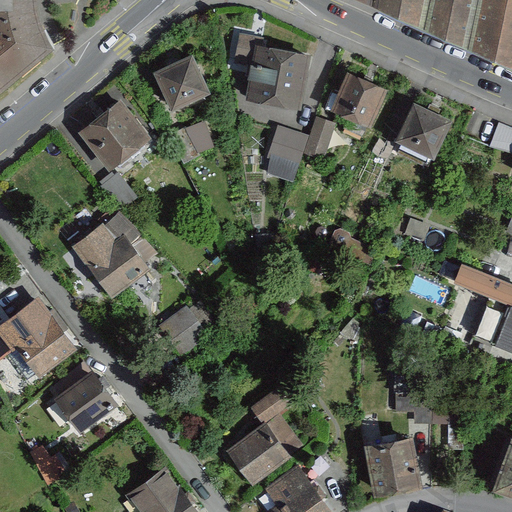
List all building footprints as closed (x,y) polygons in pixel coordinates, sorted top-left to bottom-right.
[(0,0),(0,100),(54,57),(41,29),(36,0),(0,0)] [(511,0),(362,0),(511,68),(511,0)] [(312,55),(238,42),(234,66),(242,67),(235,108),(300,120),(312,55)] [(190,62),(149,78),(163,115),(204,99),(190,62)] [(379,91),(342,74),(325,112),(362,128),(379,91)] [(447,122),(404,104),(387,146),(429,164),(447,122)] [(116,106),(77,137),(109,176),(147,144),(116,106)] [(333,126),(313,120),(303,159),(321,163),(333,126)] [(209,125),(190,133),(202,162),(221,154),(209,125)] [(309,136),(275,126),(261,178),(295,187),(303,159),(309,136)] [(190,133),(171,141),(184,170),(202,162),(190,133)] [(109,176),(95,188),(120,216),(134,203),(109,176)] [(120,216),(66,256),(103,306),(145,275),(134,260),(145,252),(120,216)] [(424,229),(406,224),(402,238),(420,244),(424,229)] [(511,289),(480,277),(472,299),(501,309),(511,313),(511,289)] [(191,307),(155,331),(174,361),(210,337),(191,307)] [(511,313),(501,309),(485,348),(505,357),(511,339),(511,313)] [(34,382),(74,354),(50,321),(11,350),(34,382)] [(0,358),(11,350),(0,334),(0,358)] [(111,409),(84,374),(46,403),(72,438),(111,409)] [(408,397),(393,397),(393,417),(414,417),(414,427),(456,428),(457,376),(409,375),(408,397)] [(249,410),(262,427),(291,406),(279,388),(249,410)] [(262,427),(223,455),(248,490),(303,452),(278,416),(262,427)] [(511,443),(499,440),(483,493),(511,501),(511,443)] [(407,441),(358,448),(364,492),(413,485),(407,441)] [(190,511),(162,472),(122,501),(130,511),(190,511)] [(322,511),(295,473),(257,500),(265,511),(322,511)]
